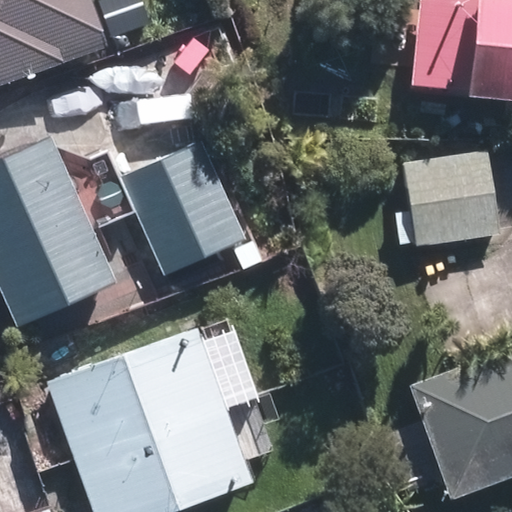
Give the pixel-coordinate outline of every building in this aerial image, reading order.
[(0,0),(0,77),(85,47),(67,0),(0,0)] [(511,7),(441,0),(423,0),(415,87),(511,97),(511,7)] [(32,153),(0,166),(0,310),(4,319),(88,283),(32,153)] [(187,155),(118,184),(155,270),(224,241),(187,155)] [(476,164),(406,174),(416,240),(486,230),(476,164)] [(175,344),(46,390),(90,511),(138,511),(224,481),(175,344)] [(511,353),(399,394),(436,497),(511,469),(511,353)]
